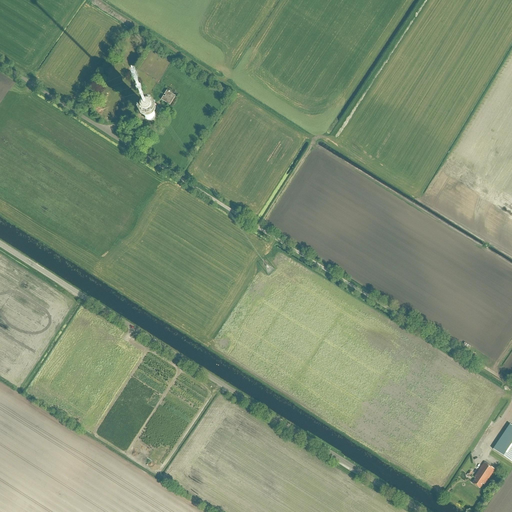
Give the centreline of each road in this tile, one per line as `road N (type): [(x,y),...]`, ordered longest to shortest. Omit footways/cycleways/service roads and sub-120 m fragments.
road 1 (tertiary): [(422,511),(0,244)]
road 2 (unclassified): [(159,165),(511,385)]
road 3 (track): [(326,140),(314,140),(92,0)]
road 4 (unclassified): [(159,165),(0,64)]
